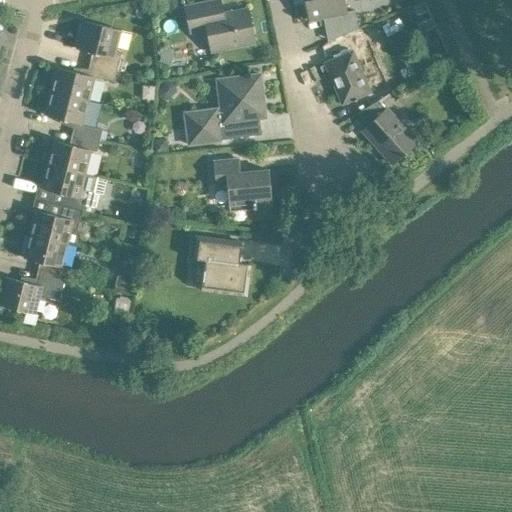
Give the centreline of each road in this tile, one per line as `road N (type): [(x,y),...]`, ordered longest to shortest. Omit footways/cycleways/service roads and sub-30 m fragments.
road 1 (residential): [(319,163),(279,0)]
road 2 (residential): [(0,159),(40,0)]
